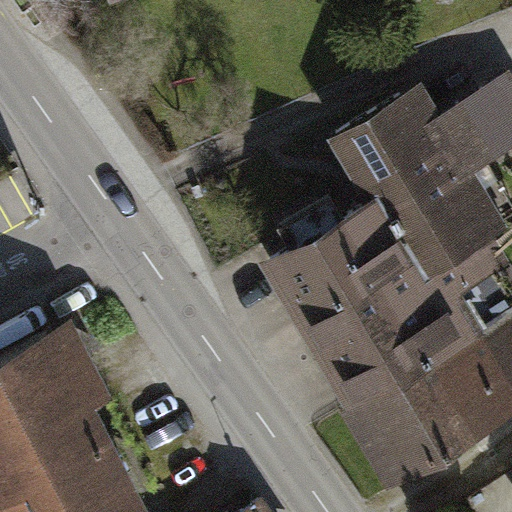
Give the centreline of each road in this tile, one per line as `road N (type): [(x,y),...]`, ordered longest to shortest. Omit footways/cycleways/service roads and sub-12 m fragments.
road 1 (tertiary): [(329,511),(134,232)]
road 2 (tertiary): [(134,232),(0,43)]
road 3 (residential): [(0,301),(134,232)]
